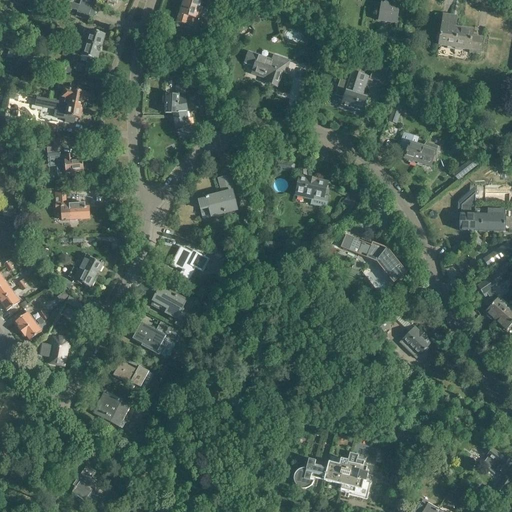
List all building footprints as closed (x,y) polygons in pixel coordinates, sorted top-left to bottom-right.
[(68,8),(77,11),(78,11),(89,14),(92,4),(97,5),(98,0),(101,0),(107,2),(107,4),(114,6),(115,4),(116,4),(117,0),(88,0),(88,2),(81,0),(79,5),(70,2),(68,8)] [(182,0),(177,22),(194,27),(198,14),(197,14),(198,11),(206,13),(208,5),(200,3),(201,0),(182,0)] [(381,0),(378,20),(396,23),(399,0),(381,0)] [(87,20),(89,14),(78,11),(77,11),(76,17),(87,20)] [(438,46),(454,49),(457,29),(455,29),(457,17),(443,16),(438,46)] [(81,41),(101,47),(105,35),(99,33),(96,32),(84,29),(81,41)] [(472,31),(457,29),(454,49),(469,51),(469,53),(479,55),(480,50),(482,39),(471,38),(472,31)] [(100,53),(102,48),(101,47),(81,41),(78,48),(77,53),(82,55),(82,57),(83,57),(82,61),(94,65),(95,61),(97,61),(100,53)] [(20,54),(14,52),(11,61),(16,63),(20,54)] [(272,61),(248,53),(244,64),(245,64),(245,63),(255,67),(252,74),(264,78),(265,77),(268,78),(266,84),(276,88),(282,73),(285,74),(290,61),(274,55),(272,61)] [(383,66),(375,63),(369,79),(377,81),(383,66)] [(60,65),(58,71),(70,74),(72,68),(60,65)] [(194,71),(182,69),(181,75),(193,77),(194,71)] [(362,112),(367,98),(362,97),(368,77),(352,72),(349,82),(340,80),(339,82),(335,95),(344,98),(341,106),(362,112)] [(73,77),(62,75),(61,81),(72,84),(73,77)] [(186,76),(177,76),(176,93),(185,93),(186,76)] [(70,88),(66,87),(64,87),(63,89),(62,89),(58,102),(82,106),(84,101),(87,101),(88,94),(79,92),(80,87),(70,85),(70,88)] [(205,95),(198,96),(200,107),(207,106),(207,111),(213,110),(211,94),(205,95)] [(173,114),(177,115),(178,115),(178,99),(179,97),(166,96),(166,97),(163,97),(163,105),(165,105),(165,114),(173,114)] [(403,98),(395,96),(388,122),(396,124),(403,98)] [(178,115),(177,115),(173,114),(175,128),(176,128),(176,131),(185,129),(185,127),(189,126),(187,113),(185,98),(178,99),(178,115)] [(75,118),(80,119),(80,118),(82,117),(83,113),(81,111),(82,106),(58,102),(56,102),(53,118),(65,120),(65,122),(74,124),(75,118)] [(57,126),(42,124),(41,131),(56,133),(57,126)] [(417,165),(423,147),(416,145),(417,140),(409,137),(409,136),(404,134),(400,145),(403,146),(401,153),(406,154),(404,159),(409,160),(408,163),(417,165)] [(48,156),(60,154),(59,141),(46,142),(48,156)] [(42,142),(31,143),(32,151),(43,149),(42,142)] [(423,147),(417,165),(425,168),(426,166),(431,167),(432,163),(435,164),(440,148),(425,143),(423,147)] [(75,155),(60,156),(61,166),(65,166),(66,173),(83,172),(82,160),(75,160),(75,155)] [(453,174),(455,176),(458,181),(479,164),(474,157),(453,174)] [(306,162),(299,162),(299,178),(294,200),(302,202),(303,198),(312,200),(311,205),(325,208),(328,198),(324,197),(324,195),(325,196),(326,194),(325,193),(327,184),(307,179),(306,162)] [(5,173),(0,173),(0,181),(9,181),(5,173)] [(473,180),(469,175),(459,182),(464,188),(473,180)] [(222,194),(219,195),(224,214),(237,211),(232,192),(233,192),(229,177),(218,179),(222,194)] [(30,199),(39,199),(38,190),(30,190),(30,199)] [(61,207),(62,221),(70,220),(77,219),(77,220),(87,219),(87,216),(89,216),(88,211),(86,211),(86,208),(84,208),(84,204),(75,205),(75,202),(66,203),(65,191),(55,192),(56,203),(56,207),(61,206),(61,207)] [(476,193),(461,207),(460,233),(474,233),(474,234),(475,234),(475,211),(476,193)] [(219,195),(206,198),(198,200),(203,219),(224,214),(219,195)] [(348,195),(342,203),(350,208),(355,200),(348,195)] [(352,215),(346,210),(331,226),(337,231),(352,215)] [(504,212),(475,211),(475,234),(504,234),(504,212)] [(346,236),(340,248),(357,255),(363,243),(346,236)] [(198,246),(212,250),(213,244),(200,239),(198,246)] [(511,249),(507,242),(482,259),(488,268),(511,251),(511,249)] [(367,257),(366,259),(377,264),(393,285),(407,274),(403,270),(387,250),(372,243),(371,246),(370,250),(367,257)] [(193,254),(181,248),(172,266),(182,271),(182,272),(184,273),(184,272),(187,274),(191,266),(202,272),(208,260),(197,254),(197,253),(194,252),(193,254)] [(80,268),(96,277),(99,271),(100,272),(102,267),(101,266),(102,265),(93,261),(94,260),(86,256),(82,264),(77,261),(75,266),(80,268)] [(5,265),(7,268),(11,266),(13,264),(11,260),(8,262),(5,265)] [(93,282),(96,277),(80,268),(75,266),(74,265),(68,277),(74,280),(73,281),(81,285),(81,284),(90,288),(90,287),(92,288),(94,283),(93,282)] [(505,268),(476,284),(485,298),(490,295),(493,300),(498,297),(492,288),(510,278),(505,268)] [(62,279),(60,284),(69,289),(72,284),(62,279)] [(0,301),(13,293),(6,283),(0,287),(0,301)] [(186,302),(160,288),(153,300),(154,301),(151,306),(165,314),(165,313),(177,319),(186,302)] [(64,292),(57,297),(61,302),(68,297),(64,292)] [(19,303),(13,293),(0,301),(0,302),(3,306),(3,308),(4,310),(6,310),(7,312),(12,308),(14,307),(19,303)] [(82,302),(69,295),(66,303),(79,309),(82,302)] [(493,319),(496,322),(508,308),(509,308),(509,307),(498,298),(485,313),(487,314),(485,316),(491,321),(493,319)] [(53,312),(50,318),(55,321),(61,310),(58,308),(53,312)] [(511,310),(509,308),(508,308),(496,322),(506,331),(511,324),(511,310)] [(21,331),(22,332),(34,323),(27,313),(22,317),(20,319),(15,323),(18,327),(18,329),(20,331),(21,331)] [(385,317),(375,327),(381,332),(391,323),(385,317)] [(34,323),(22,332),(22,333),(22,334),(24,337),(26,337),(29,341),(34,337),(34,338),(36,336),(41,332),(34,323)] [(161,333),(141,323),(132,340),(157,353),(166,337),(177,342),(182,333),(166,325),(161,333)] [(419,333),(414,328),(403,340),(420,355),(431,344),(425,338),(426,337),(421,332),(419,333)] [(57,339),(53,338),(51,347),(48,348),(47,355),(49,357),(52,358),(51,362),(55,363),(55,364),(59,365),(59,363),(64,364),(66,348),(69,349),(70,341),(66,340),(65,338),(59,337),(57,339)] [(130,367),(121,362),(113,376),(131,385),(132,384),(140,388),(149,372),(139,367),(136,373),(129,369),(130,367)] [(109,426),(109,425),(110,423),(119,428),(130,408),(119,402),(119,401),(118,400),(118,401),(104,394),(94,412),(99,414),(98,417),(104,420),(103,422),(106,424),(106,425),(108,426),(109,426)] [(508,459),(507,459),(505,457),(505,458),(492,449),(491,450),(489,448),(485,454),(487,456),(488,457),(482,466),(494,474),(497,470),(503,475),(496,485),(499,487),(496,490),(502,494),(511,482),(506,479),(511,471),(508,468),(511,462),(511,461),(510,461),(510,460),(509,459),(508,459)] [(305,490),(312,486),(312,485),(313,484),(313,483),(314,482),(313,482),(313,478),(324,480),(324,481),(342,485),(341,489),(354,493),(355,489),(361,490),(363,482),(366,483),(368,474),(365,473),(367,467),(363,466),(364,461),(357,459),(358,455),(349,453),(348,461),(341,459),(339,465),(328,462),(327,469),(314,466),(315,461),(308,460),(306,470),(302,470),(295,474),(294,481),(298,488),(305,490)] [(96,472),(87,466),(73,486),(75,487),(74,489),(72,493),(84,502),(88,497),(99,505),(97,508),(102,511),(105,511),(117,496),(107,489),(106,490),(91,479),(96,472)] [(412,489),(404,487),(403,493),(400,492),(396,507),(406,509),(412,489)] [(437,511),(439,509),(423,500),(415,511),(437,511)]
